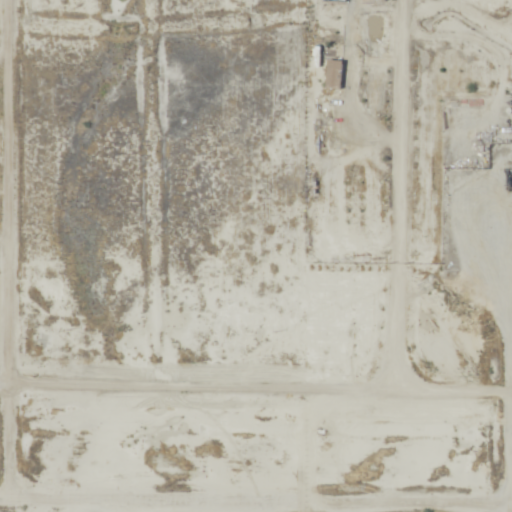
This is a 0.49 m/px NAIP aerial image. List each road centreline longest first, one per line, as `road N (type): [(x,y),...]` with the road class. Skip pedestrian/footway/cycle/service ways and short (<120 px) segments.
road 1 (residential): [(511,396),(0,389)]
road 2 (track): [(13,389),(10,0)]
